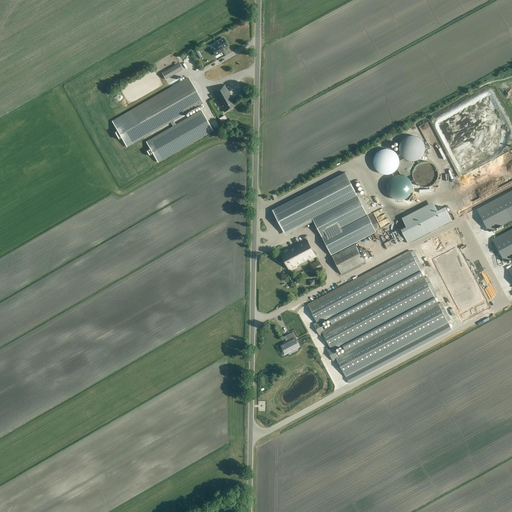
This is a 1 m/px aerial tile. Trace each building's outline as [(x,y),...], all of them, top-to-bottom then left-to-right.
[(222,49),(227,46),(223,38),(215,43),(217,46),(211,49),(215,56),(223,51),(222,49)] [(182,69),(179,63),(161,73),(165,79),(182,69)] [(158,94),(131,111),(113,121),(127,147),(144,137),(170,122),(173,120),(202,104),(187,77),(158,94)] [(224,85),(212,92),(224,112),(236,105),(232,99),(231,99),(229,95),(230,95),(224,85)] [(207,111),(210,108),(206,101),(202,103),(207,111)] [(150,149),(149,149),(146,151),(149,156),(152,154),(153,153),(158,162),(212,131),(201,112),(200,111),(176,125),(173,121),(173,120),(170,122),(170,123),(172,126),(146,141),(150,149)] [(399,147),(399,148),(399,149),(399,150),(400,152),(400,153),(400,154),(401,155),(401,156),(402,156),(403,157),(404,158),(405,159),(406,160),(407,160),(409,161),(410,161),(411,161),(412,161),(413,161),(414,161),(415,161),(416,160),(417,160),(418,159),(419,159),(420,158),(421,157),(422,156),(423,155),(423,154),(424,153),(424,152),(424,150),(425,149),(425,148),(425,147),(424,146),(424,145),(424,144),(423,143),(423,142),(422,141),(422,140),(421,139),(420,138),(419,138),(418,137),(417,137),(416,136),(415,136),(414,136),(413,136),(412,135),(411,136),(410,136),(409,136),(407,136),(406,137),(405,137),(405,138),(404,138),(403,139),(402,140),(401,141),(401,142),(400,143),(400,144),(400,145),(399,146),(399,147)] [(373,160),(373,161),(373,162),(373,164),(374,165),(374,166),(374,167),(375,168),(376,169),(376,170),(377,170),(378,171),(379,172),(380,173),(381,173),(382,173),(383,174),(384,174),(385,174),(386,174),(387,174),(388,174),(390,174),(391,173),(392,173),(393,173),(394,172),(395,171),(395,170),(396,170),(397,169),(397,168),(398,167),(398,166),(399,165),(399,164),(399,162),(399,161),(399,160),(399,159),(399,158),(398,157),(398,156),(397,155),(397,154),(396,153),(395,152),(395,151),(394,151),(393,150),(392,150),(391,149),(390,149),(388,149),(387,148),(386,148),(385,148),(384,149),(383,149),(382,149),(381,150),(380,150),(379,151),(378,151),(377,152),(376,153),(376,154),(375,155),(374,156),(374,157),(374,158),(373,159),(373,160)] [(464,162),(460,151),(445,155),(450,170),(459,167),(458,164),(464,162)] [(412,173),(412,174),(412,175),(412,176),(413,177),(413,179),(413,180),(414,181),(415,182),(416,183),(417,184),(418,185),(419,185),(420,186),(421,186),(422,187),(423,187),(424,187),(425,187),(426,187),(427,187),(428,187),(429,186),(430,186),(431,185),(432,185),(433,184),(434,183),(435,182),(436,182),(436,181),(437,180),(437,179),(437,177),(438,176),(438,175),(438,174),(438,173),(438,172),(437,171),(437,170),(437,169),(436,168),(436,167),(435,166),(434,165),(433,164),(432,164),(431,163),(430,163),(429,162),(428,162),(427,162),(426,161),(425,161),(424,161),(423,162),(422,162),(421,162),(420,163),(419,163),(418,164),(417,164),(416,165),(415,166),(415,167),(414,168),(413,169),(413,170),(413,171),(412,172),(412,173)] [(312,218),(320,233),(322,237),(322,238),(331,255),(351,245),(376,232),(367,214),(345,172),(300,195),(272,210),(284,233),(312,218)] [(386,186),(386,187),(386,188),(387,189),(387,190),(387,192),(388,193),(388,194),(389,195),(390,196),(391,197),(392,198),(393,198),(394,199),(395,199),(396,200),(397,200),(398,200),(399,200),(400,200),(402,200),(403,200),(404,199),(405,199),(406,198),(407,198),(408,197),(409,196),(409,195),(410,195),(411,194),(411,193),(412,192),(412,190),(412,189),(412,188),(412,187),(412,186),(412,185),(412,184),(412,183),(411,182),(411,181),(410,180),(409,179),(409,178),(408,177),(407,176),(406,176),(405,175),(404,175),(403,175),(402,174),(400,174),(399,174),(398,174),(397,174),(396,175),(395,175),(394,175),(393,176),(392,176),(391,177),(390,178),(389,179),(389,180),(388,181),(388,182),(387,183),(387,184),(387,185),(386,186)] [(511,190),(477,209),(489,231),(511,219),(511,190)] [(433,202),(402,218),(406,226),(401,229),(405,238),(408,243),(414,240),(452,221),(445,207),(437,211),(433,202)] [(511,228),(493,239),(504,261),(511,257),(511,228)] [(315,256),(306,239),(280,253),(289,270),(297,265),(308,259),(309,259),(315,256)] [(364,262),(355,244),(332,256),(341,274),(364,262)] [(345,377),(426,334),(448,323),(438,302),(415,314),(337,356),(334,349),(412,308),(434,297),(424,276),(401,289),(323,330),(320,324),(421,271),(410,250),(388,262),(307,304),(317,322),(313,324),(319,335),(319,334),(320,336),(323,335),(330,348),(327,350),(333,361),(336,359),(345,377)] [(322,268),(320,264),(318,261),(310,265),(314,272),(322,268)] [(290,341),(281,346),(282,348),(281,349),(284,355),(299,347),(295,339),(297,339),(293,332),(287,335),(290,341)]
